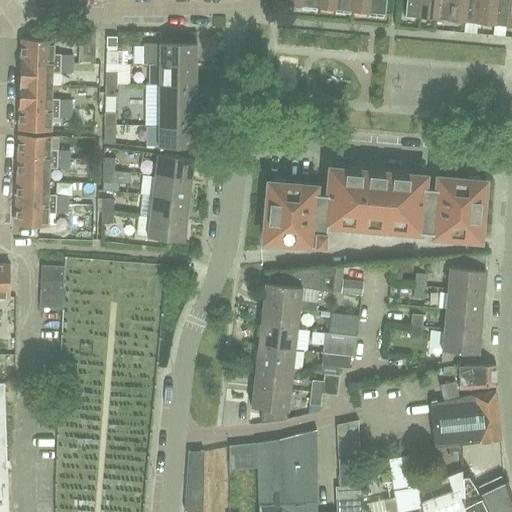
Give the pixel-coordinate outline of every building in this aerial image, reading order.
[(272,0),(273,0),(284,1),(284,4),(302,5),(303,2),(317,3),(317,7),(336,8),(336,5),(351,6),(350,10),(369,12),(369,8),(384,10),(383,13),(385,13),(386,0),(272,0)] [(435,18),(436,0),(406,0),(405,15),(406,16),(406,11),(418,12),(417,16),(435,18)] [(436,0),(435,18),(436,18),(436,14),(447,15),(447,19),(464,21),(466,0),(436,0)] [(466,0),(464,21),(465,21),(465,17),(477,18),(476,22),(494,24),(496,0),(466,0)] [(506,25),(511,25),(511,0),(496,0),(494,24),(495,20),(506,21),(506,25)] [(21,39),(20,62),(78,64),(94,64),(95,33),(79,34),(78,56),(60,55),(60,54),(53,54),(54,40),(21,39)] [(106,38),(106,48),(116,48),(116,38),(106,38)] [(159,64),(196,65),(197,44),(160,43),(159,64)] [(106,51),(106,64),(117,64),(118,51),(106,51)] [(52,85),(53,73),(60,72),(60,73),(100,73),(101,64),(94,64),(78,64),(20,62),(20,84),(52,85)] [(196,65),(159,64),(149,64),(149,85),(159,85),(196,85),(196,65)] [(106,73),(106,84),(117,85),(117,84),(117,73),(106,73)] [(20,84),(19,107),(71,109),(72,100),(52,99),(52,85),(20,84)] [(117,85),(106,84),(105,97),(116,97),(117,85)] [(159,105),(196,106),(196,85),(159,85),(159,105)] [(159,105),(159,126),(196,126),(196,106),(159,105)] [(71,109),(19,107),(18,130),(51,131),(51,117),(71,118),(71,109)] [(105,112),(105,125),(116,125),(116,113),(105,112)] [(105,125),(104,137),(104,142),(115,143),(116,125),(105,125)] [(196,126),(159,126),(158,147),(196,147),(196,126)] [(18,135),(17,157),(70,159),(70,150),(50,149),(50,136),(18,135)] [(152,165),(153,152),(121,151),(121,164),(152,165)] [(158,154),(155,175),(192,180),(194,158),(158,154)] [(17,180),(48,181),(49,168),(69,169),(70,159),(17,157),(17,180)] [(115,159),(113,159),(104,159),(103,171),(114,171),(115,159)] [(327,225),(418,233),(433,234),(433,236),(480,240),(485,181),(480,181),(480,178),(467,176),(467,180),(438,177),(437,189),(424,188),(425,176),(330,168),(328,194),(315,193),(316,186),(287,184),(287,180),(274,179),(274,183),(269,182),(264,241),(325,246),(327,225)] [(114,171),(103,171),(103,182),(114,183),(114,171)] [(144,185),(144,172),(118,172),(118,185),(144,185)] [(155,175),(152,196),(189,200),(192,180),(155,175)] [(48,194),(48,181),(17,180),(16,203),(55,204),(68,204),(68,195),(48,194)] [(152,196),(150,216),(187,221),(189,200),(152,196)] [(102,211),(113,212),(113,199),(102,199),(102,211)] [(16,214),(15,226),(29,226),(29,239),(32,239),(47,240),(47,227),(47,211),(55,213),(64,213),(68,213),(68,214),(92,215),(92,206),(68,204),(55,204),(16,203),(16,214)] [(102,223),(103,223),(112,223),(113,212),(102,211),(102,223)] [(140,229),(139,211),(115,213),(116,230),(140,229)] [(187,221),(150,216),(147,237),(185,241),(187,221)] [(449,267),(447,288),(484,292),(486,271),(484,270),(486,254),(450,257),(449,267)] [(0,264),(0,297),(9,298),(10,264),(0,264)] [(41,265),(41,280),(63,281),(64,266),(41,265)] [(309,270),(308,276),(307,288),(333,293),(335,268),(309,270)] [(416,274),(415,285),(425,286),(427,275),(416,274)] [(63,294),(63,281),(41,280),(40,293),(63,294)] [(362,296),(362,295),(363,282),(343,280),(341,294),(362,296)] [(263,304),(316,310),(317,302),(301,300),(303,287),(265,283),(263,304)] [(415,285),(414,298),(424,299),(425,286),(415,285)] [(484,292),(447,288),(445,309),(482,312),(484,292)] [(62,309),(63,294),(40,293),(39,307),(62,309)] [(263,304),(261,324),(298,329),(300,309),(316,311),(316,310),(263,304)] [(445,309),(444,329),(481,332),(482,312),(445,309)] [(356,335),(358,316),(331,313),(329,332),(356,335)] [(412,315),(411,326),(422,327),(423,316),(412,315)] [(295,349),(298,329),(261,324),(258,345),(295,349)] [(411,326),(410,339),(421,339),(422,327),(411,326)] [(479,354),(481,332),(444,329),(442,350),(479,354)] [(322,353),(350,356),(354,356),(356,336),(324,332),(322,353)] [(258,345),(256,365),(293,369),(295,349),(258,345)] [(349,368),(350,356),(322,353),(321,365),(349,368)] [(290,389),(293,369),(256,365),(254,385),(290,389)] [(443,368),(443,376),(459,376),(459,379),(459,388),(466,388),(474,388),(496,386),(496,365),(495,365),(478,365),(459,365),(459,366),(459,367),(449,367),(443,368)] [(312,381),(311,391),(321,393),(323,382),(312,381)] [(0,511),(8,511),(4,383),(0,382),(0,511)] [(251,406),(263,408),(261,423),(287,419),(290,389),(254,385),(251,406)] [(320,406),(321,393),(311,391),(310,404),(320,406)] [(447,400),(430,404),(435,447),(436,465),(449,464),(450,473),(462,468),(461,444),(501,439),(496,391),(471,395),(464,396),(459,398),(447,400)] [(336,425),(337,438),(359,436),(358,420),(336,425)] [(277,440),(256,443),(257,468),(258,511),(317,511),(317,429),(277,440)] [(359,449),(359,436),(337,438),(338,450),(359,449)] [(229,469),(229,470),(257,468),(256,443),(229,445),(229,469)] [(359,449),(338,450),(338,462),(360,461),(359,455),(359,449)] [(189,451),(184,511),(192,511),(202,511),(204,450),(189,451)] [(414,454),(388,459),(392,481),(394,496),(395,503),(396,511),(405,511),(423,509),(424,511),(466,511),(465,507),(465,499),(464,500),(462,474),(462,468),(450,473),(418,485),(414,454)] [(360,461),(338,462),(339,474),(360,473),(360,461)] [(361,485),(360,473),(339,474),(339,486),(361,485)] [(467,474),(462,474),(464,500),(465,499),(465,507),(466,511),(486,511),(486,509),(478,493),(475,487),(467,474)] [(511,511),(511,494),(507,481),(505,482),(501,475),(475,487),(478,493),(486,511),(511,511)] [(335,487),(335,499),(361,498),(361,485),(339,486),(335,486),(335,487)] [(361,498),(335,499),(336,511),(335,511),(361,511),(362,510),(361,498)]
